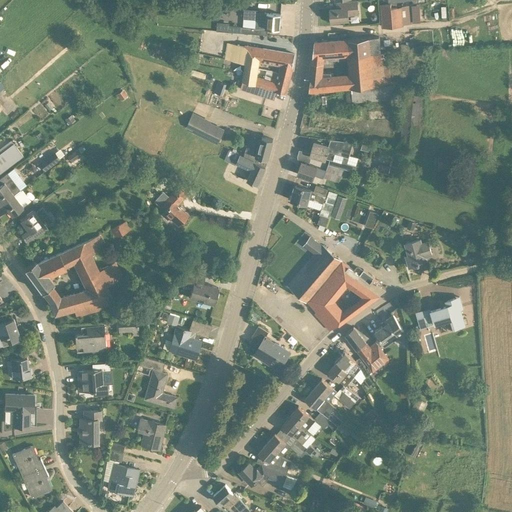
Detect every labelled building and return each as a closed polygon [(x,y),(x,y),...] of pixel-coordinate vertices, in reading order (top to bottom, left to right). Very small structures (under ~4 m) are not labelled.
[(358,14),(357,0),(343,2),(343,8),(330,9),(331,22),(348,20),(348,15),(358,14)] [(398,29),(397,8),(391,9),(391,4),(380,5),(381,30),(393,29),(398,29)] [(256,27),(280,29),(281,14),(258,12),(258,10),(244,9),(244,19),(256,20),(256,27)] [(375,12),(374,12),(374,13),(373,13),(372,13),(372,14),(371,14),(371,15),(370,15),(370,16),(370,17),(370,18),(370,19),(371,19),(371,20),(372,20),(372,21),(373,21),(374,21),(374,22),(375,22),(375,21),(376,21),(377,21),(377,20),(378,20),(379,19),(379,18),(379,17),(379,16),(379,15),(378,14),(377,14),(377,13),(376,13),(375,13),(375,12)] [(255,27),(228,26),(227,32),(255,34),(255,27)] [(312,63),(321,63),(322,55),(350,53),(350,57),(388,54),(388,53),(380,53),(379,37),(369,38),(314,41),(312,63)] [(243,63),(246,63),(258,66),(259,59),(279,63),(278,71),(281,72),(291,74),(293,65),(295,54),(237,45),(234,62),(235,62),(241,62),(241,63),(242,63),(243,63)] [(311,72),(310,81),(309,91),(308,94),(318,94),(318,90),(351,88),(373,87),(390,86),(388,54),(350,57),(350,53),(322,55),(321,63),(332,63),(332,60),(338,60),(338,62),(351,62),(352,77),(347,76),(331,77),(331,72),(311,72)] [(169,56),(167,63),(176,67),(178,60),(169,56)] [(258,66),(246,63),(243,80),(246,81),(244,89),(274,98),(276,91),(286,94),(291,74),(281,72),(278,71),(277,72),(265,70),(263,79),(256,77),(258,66)] [(393,85),(390,86),(373,87),(374,101),(393,100),(393,85)] [(127,96),(123,90),(116,95),(121,101),(127,96)] [(399,148),(417,150),(422,93),(411,92),(404,92),(403,106),(399,148)] [(192,130),(192,132),(217,143),(224,129),(211,123),(212,121),(193,112),(186,127),(192,130)] [(71,115),(65,119),(69,125),(75,120),(71,115)] [(245,148),(243,156),(266,167),(273,139),(262,137),(258,152),(245,148)] [(0,173),(22,157),(10,140),(0,147),(0,173)] [(330,140),(328,146),(329,146),(327,151),(335,154),(349,158),(351,151),(353,143),(330,140)] [(329,146),(328,146),(314,142),(310,155),(325,159),(326,158),(329,159),(328,165),(354,172),(356,166),(347,164),(349,158),(335,154),(327,151),(329,146)] [(81,153),(78,149),(67,157),(71,162),(82,154),(81,153)] [(266,167),(243,156),(229,149),(225,160),(235,165),(236,163),(248,169),(245,176),(249,178),(248,181),(257,185),(266,167)] [(60,160),(54,151),(38,163),(44,172),(60,160)] [(446,157),(438,156),(437,168),(446,168),(446,157)] [(125,168),(133,175),(142,163),(135,157),(125,168)] [(317,167),(302,162),(297,174),(312,179),(314,176),(323,179),(323,177),(335,182),(337,176),(340,177),(342,171),(327,165),(325,170),(317,167)] [(389,172),(390,165),(380,163),(378,170),(389,172)] [(0,204),(13,195),(19,191),(9,178),(0,184),(0,204)] [(311,191),(311,190),(295,185),(291,200),(306,204),(306,206),(319,210),(327,190),(315,185),(313,191),(311,191)] [(163,211),(178,224),(187,214),(177,205),(187,194),(178,186),(160,206),(164,210),(163,211)] [(20,190),(19,191),(0,204),(0,214),(7,209),(12,216),(29,202),(20,190)] [(340,218),(349,197),(339,193),(331,215),(340,218)] [(88,206),(84,198),(77,202),(82,210),(88,206)] [(48,230),(33,210),(20,220),(28,231),(21,235),(27,242),(48,230)] [(371,210),(366,225),(373,228),(379,213),(371,210)] [(328,219),(319,216),(316,226),(325,229),(328,219)] [(109,230),(114,239),(130,230),(125,221),(109,230)] [(416,223),(409,221),(407,229),(413,231),(416,223)] [(112,297),(106,286),(122,277),(114,262),(98,269),(90,254),(90,253),(103,246),(98,235),(37,263),(34,260),(25,268),(49,302),(54,314),(73,308),(76,316),(115,306),(112,297)] [(351,306),(343,313),(333,300),(343,288),(337,284),(341,279),(339,278),(348,266),(311,238),(304,246),(315,253),(288,284),(304,298),(305,297),(320,314),(317,316),(330,330),(385,290),(385,289),(385,288),(372,279),(374,277),(367,273),(364,278),(364,279),(356,290),(364,296),(358,301),(356,299),(349,304),(351,306)] [(407,260),(409,268),(427,263),(425,257),(431,255),(427,241),(421,243),(420,239),(405,244),(409,259),(407,260)] [(337,284),(343,288),(348,283),(356,290),(364,279),(364,278),(367,273),(363,270),(359,275),(348,266),(339,278),(341,279),(337,284)] [(189,298),(213,305),(218,288),(203,284),(204,277),(188,272),(184,285),(192,287),(189,298)] [(447,306),(426,312),(425,310),(416,313),(421,328),(426,326),(424,322),(434,319),(434,320),(436,325),(452,320),(453,324),(451,325),(453,330),(466,325),(460,310),(462,309),(460,302),(455,303),(454,299),(446,301),(447,306)] [(404,331),(398,323),(402,320),(397,313),(393,316),(393,315),(382,323),(383,326),(376,331),(385,345),(404,331)] [(169,314),(167,320),(166,322),(176,326),(179,317),(169,314)] [(0,340),(2,347),(8,344),(9,342),(20,338),(13,319),(0,323),(0,340)] [(168,351),(195,359),(201,341),(193,338),(195,333),(207,337),(210,325),(191,319),(187,330),(176,327),(168,351)] [(137,321),(117,322),(117,332),(131,331),(131,336),(138,335),(137,321)] [(106,349),(104,326),(86,327),(86,334),(82,335),(82,333),(74,334),(75,347),(82,347),(83,351),(106,349)] [(250,337),(261,343),(254,354),(279,370),(290,352),(265,336),(268,332),(257,326),(250,337)] [(368,347),(354,328),(354,327),(346,333),(349,338),(374,371),(382,365),(383,366),(389,362),(375,342),(368,347)] [(345,352),(337,362),(351,374),(353,377),(359,371),(360,370),(366,378),(363,380),(368,387),(375,383),(359,358),(355,360),(345,352)] [(152,370),(148,385),(152,386),(148,400),(174,407),(177,397),(162,392),(167,373),(162,372),(164,363),(141,356),(138,366),(152,370)] [(13,377),(24,376),(30,376),(29,366),(27,366),(27,358),(11,360),(13,377)] [(343,384),(340,388),(351,397),(354,394),(345,386),(353,377),(351,374),(337,362),(328,371),(339,381),(343,384)] [(107,383),(102,384),(101,369),(79,371),(80,383),(78,383),(79,392),(91,391),(92,396),(107,395),(107,383)] [(322,379),(313,389),(329,402),(334,396),(338,399),(337,400),(348,409),(354,403),(350,398),(351,397),(340,388),(337,392),(333,388),(322,379)] [(432,390),(427,383),(421,387),(426,394),(432,390)] [(320,412),(317,415),(327,425),(333,431),(338,426),(328,418),(334,407),(328,402),(329,402),(313,389),(305,399),(320,412)] [(126,400),(133,402),(135,395),(128,393),(126,400)] [(33,395),(5,394),(5,409),(14,409),(13,425),(28,426),(29,416),(27,416),(27,409),(33,409),(33,395)] [(298,406),(290,416),(307,430),(314,421),(323,429),(327,425),(330,428),(333,432),(333,431),(327,425),(317,415),(313,419),(309,415),(298,406)] [(366,415),(370,420),(376,414),(373,410),(366,415)] [(101,419),(101,411),(84,411),(84,419),(80,419),(80,443),(98,443),(98,419),(101,419)] [(297,439),(294,443),(304,451),(307,448),(302,444),(311,435),(306,431),(307,430),(290,416),(281,426),(297,439)] [(141,445),(159,449),(165,425),(147,420),(139,418),(136,431),(143,433),(141,445)] [(378,428),(371,423),(365,430),(371,436),(378,428)] [(275,433),(267,443),(278,452),(286,443),(275,433)] [(424,444),(418,441),(410,456),(416,459),(424,444)] [(111,442),(109,450),(122,453),(124,445),(111,442)] [(275,465),(273,469),(287,474),(286,474),(291,461),(282,456),(278,452),(267,443),(258,453),(269,462),(275,465)] [(304,451),(294,443),(290,447),(300,456),(304,451)] [(21,462),(27,474),(44,466),(40,457),(38,458),(32,446),(13,454),(17,463),(21,462)] [(122,453),(109,450),(107,459),(120,462),(122,453)] [(139,469),(114,463),(111,475),(107,489),(132,495),(139,469)] [(287,474),(273,469),(262,464),(261,464),(255,470),(249,463),(240,472),(251,485),(257,480),(262,486),(268,480),(270,482),(282,486),(287,474)] [(44,466),(27,474),(32,486),(28,488),(32,497),(51,489),(45,476),(48,475),(44,466)] [(228,508),(232,511),(238,511),(245,505),(233,493),(225,484),(214,495),(222,504),(227,509),(228,508)] [(365,503),(371,506),(374,499),(368,496),(365,503)] [(54,505),(47,511),(69,511),(66,509),(68,507),(63,501),(56,507),(54,505)] [(356,511),(364,511),(366,506),(354,502),(351,510),(356,511)]
